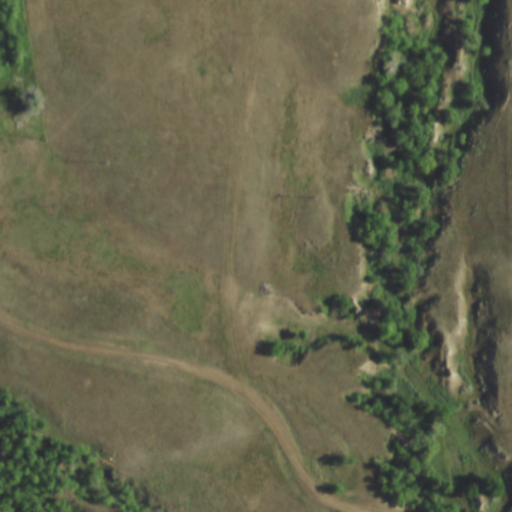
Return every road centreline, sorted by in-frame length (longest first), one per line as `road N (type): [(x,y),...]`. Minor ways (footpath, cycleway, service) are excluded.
road 1 (track): [(355,511),(307,479),(242,395),(232,270),(264,0)]
road 2 (track): [(242,395),(164,360),(47,342),(0,317)]
